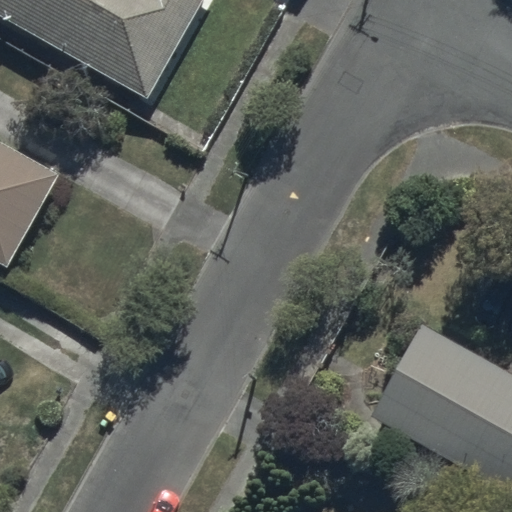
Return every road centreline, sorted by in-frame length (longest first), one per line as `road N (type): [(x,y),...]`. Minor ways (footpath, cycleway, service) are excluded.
road 1 (residential): [(404,17),(124,511)]
road 2 (residential): [(404,17),(511,78)]
